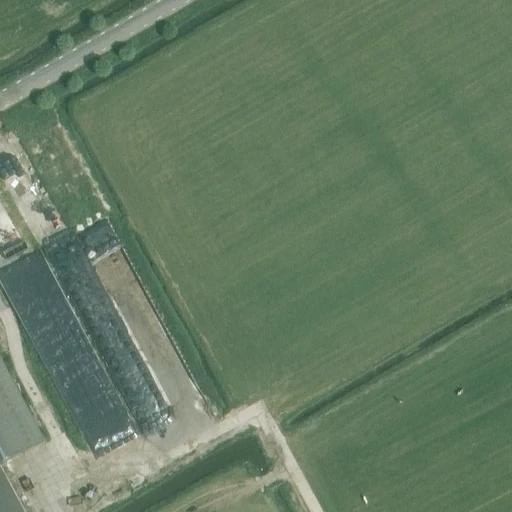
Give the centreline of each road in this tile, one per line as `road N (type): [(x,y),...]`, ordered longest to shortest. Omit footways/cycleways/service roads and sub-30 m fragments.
road 1 (track): [(315,511),(259,408),(143,473),(37,461),(21,469)]
road 2 (track): [(63,511),(65,464),(0,305)]
road 3 (tertiary): [(0,101),(176,0)]
